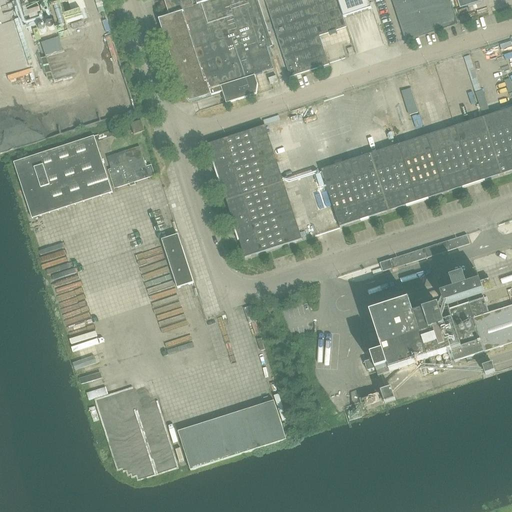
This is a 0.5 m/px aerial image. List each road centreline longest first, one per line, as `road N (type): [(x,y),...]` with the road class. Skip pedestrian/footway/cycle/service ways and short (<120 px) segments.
road 1 (unclassified): [(175,136),(511,27)]
road 2 (unclassified): [(252,290),(511,204)]
road 3 (unclassified): [(252,290),(231,286),(219,270),(175,136)]
road 4 (unclassified): [(175,136),(129,0)]
